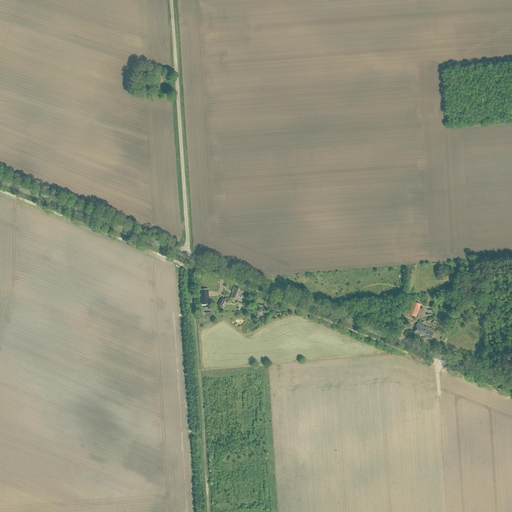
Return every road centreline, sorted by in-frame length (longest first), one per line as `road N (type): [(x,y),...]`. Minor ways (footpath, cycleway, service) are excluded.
road 1 (tertiary): [(511,386),(188,256)]
road 2 (unclassified): [(188,256),(170,0)]
road 3 (track): [(191,266),(208,511)]
road 4 (tertiary): [(188,256),(0,180)]
